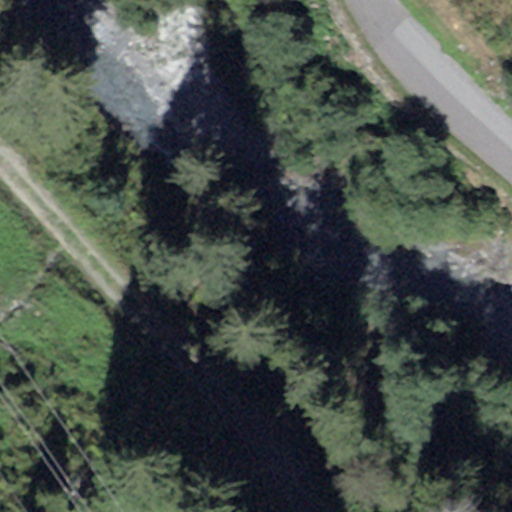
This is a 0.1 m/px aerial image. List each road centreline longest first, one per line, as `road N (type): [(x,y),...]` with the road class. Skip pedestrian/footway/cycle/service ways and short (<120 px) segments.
road 1 (track): [(0,167),(268,461),(298,511)]
road 2 (tertiary): [(511,149),(476,120),(380,0)]
